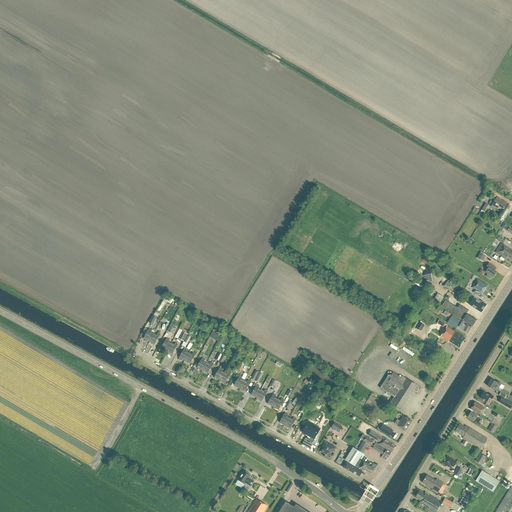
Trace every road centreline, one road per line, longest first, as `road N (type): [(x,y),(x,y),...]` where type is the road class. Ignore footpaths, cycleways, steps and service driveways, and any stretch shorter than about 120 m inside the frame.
road 1 (secondary): [(342,511),(249,446),(0,311)]
road 2 (residential): [(373,482),(132,355)]
road 3 (primary): [(377,484),(511,279)]
road 4 (unclassified): [(404,502),(511,328)]
